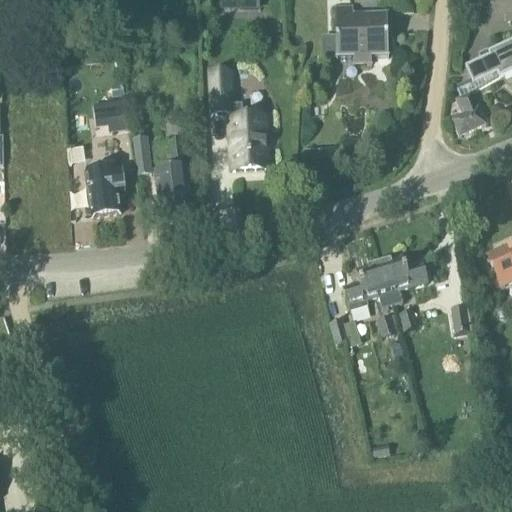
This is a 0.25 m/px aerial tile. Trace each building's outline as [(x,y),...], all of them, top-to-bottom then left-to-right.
[(352,9),(335,9),(336,61),(353,60),(353,68),(371,67),(371,60),(388,60),(387,15),(354,16),(352,9)] [(52,11),(10,11),(10,32),(52,32),(52,11)] [(462,119),(451,124),(459,141),(485,128),(471,97),(470,97),(470,96),(499,79),(511,72),(511,42),(487,54),(489,58),(465,69),(472,85),(457,93),(460,101),(455,103),(462,119)] [(130,57),(122,58),(125,76),(133,74),(130,57)] [(99,80),(117,79),(116,62),(73,63),(75,105),(99,104),(99,80)] [(228,77),(210,78),(213,117),(230,116),(231,124),(229,124),(232,175),(267,173),(264,122),(241,124),(240,109),(230,109),(228,77)] [(120,90),(111,91),(112,101),(121,100),(120,90)] [(123,105),(93,109),(96,131),(108,129),(109,137),(126,135),(123,105)] [(149,142),(133,144),(138,181),(153,179),(149,142)] [(170,174),(154,176),(160,225),(192,221),(186,172),(185,172),(181,143),(166,145),(170,174)] [(327,155),(303,155),(303,165),(327,164),(327,155)] [(113,174),(85,179),(92,222),(119,218),(117,200),(123,199),(119,175),(113,176),(113,174)] [(503,253),(487,260),(500,290),(511,284),(511,251),(504,255),(503,253)] [(402,262),(379,268),(392,310),(402,307),(398,294),(427,286),(423,270),(406,275),(402,262)] [(359,288),(342,293),(347,310),(349,309),(350,315),(367,310),(365,304),(378,301),(381,313),(392,310),(379,268),(355,275),(359,288)] [(463,311),(448,313),(452,339),(467,337),(463,311)] [(412,314),(397,318),(402,337),(417,333),(412,314)] [(390,320),(379,323),(384,341),(395,338),(390,320)] [(342,324),(329,327),(334,349),(347,346),(342,324)]
